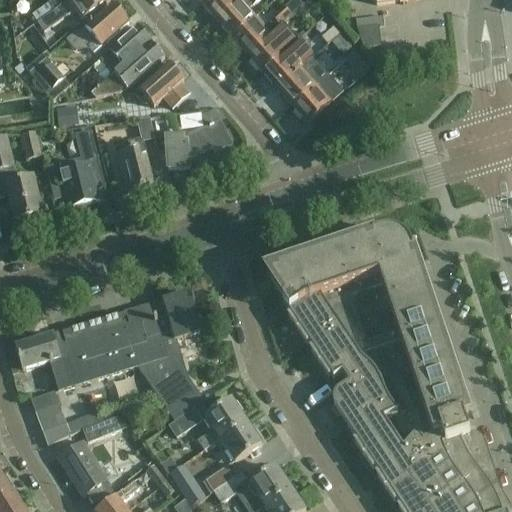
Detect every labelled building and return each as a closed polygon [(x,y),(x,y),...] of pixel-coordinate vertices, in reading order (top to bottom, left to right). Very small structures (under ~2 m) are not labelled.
[(38,25),(69,3),(72,0),(55,0),(32,17),(38,25)] [(109,4),(106,0),(72,0),(69,3),(38,25),(44,33),(75,11),(83,22),(109,4)] [(207,0),(200,6),(216,24),(242,0),(207,0)] [(242,0),(216,24),(231,41),(256,19),(246,8),(254,0),(242,0)] [(294,15),(304,5),(299,0),(294,0),(287,6),(294,15)] [(315,8),(309,1),(304,5),(300,10),(306,16),(315,8)] [(93,56),(128,26),(112,8),(85,32),(75,35),(90,53),(93,56)] [(231,41),(246,57),(281,26),(290,18),(282,8),(270,19),(273,22),(265,29),(256,19),(231,41)] [(350,11),(351,21),(375,18),(374,8),(350,11)] [(22,44),(40,31),(29,16),(11,29),(22,44)] [(281,26),(246,57),(261,75),(286,53),(296,44),(286,33),(281,26)] [(378,28),(357,31),(363,50),(380,48),(378,28)] [(332,29),(320,39),(327,47),(338,37),(332,29)] [(100,63),(113,77),(150,45),(137,30),(110,54),(100,63)] [(351,49),(339,36),(325,49),(334,60),(340,55),(342,57),(351,49)] [(286,53),(261,75),(277,92),(311,61),(313,60),(298,42),(296,44),(286,53)] [(94,101),(114,97),(122,97),(127,91),(131,90),(163,61),(150,45),(113,77),(91,96),(94,101)] [(43,57),(26,72),(53,104),(70,89),(43,57)] [(311,61),(277,92),(291,109),(316,87),(326,78),(317,67),(311,61)] [(361,63),(350,73),(358,82),(369,73),(361,63)] [(21,66),(14,72),(19,78),(26,72),(21,66)] [(188,97),(179,86),(183,83),(168,66),(134,96),(139,103),(144,99),(153,109),(163,101),(172,111),(188,97)] [(316,87),(291,109),(307,126),(331,105),(331,104),(341,95),(336,88),(326,78),(316,87)] [(76,110),(57,112),(59,130),(78,128),(76,110)] [(142,144),(153,141),(148,121),(136,124),(140,140),(127,144),(129,152),(116,156),(126,196),(153,189),(142,144)] [(229,147),(227,144),(228,144),(219,124),(186,139),(186,138),(165,139),(168,172),(189,170),(188,161),(210,151),(212,155),(214,160),(231,152),(229,147)] [(80,163),(46,171),(52,196),(53,204),(66,201),(68,210),(71,209),(73,212),(83,210),(84,206),(98,202),(96,193),(104,191),(100,175),(97,160),(91,134),(74,138),(80,163)] [(26,163),(40,160),(34,136),(21,139),(26,163)] [(14,224),(42,217),(34,181),(18,185),(7,139),(0,140),(0,200),(8,199),(14,224)] [(499,511),(496,503),(502,499),(484,444),(483,442),(482,441),(480,439),(479,438),(477,437),(475,437),(473,436),(471,436),(469,437),(449,377),(452,376),(441,344),(438,345),(436,340),(439,339),(428,307),(425,308),(423,302),(426,301),(416,269),(413,270),(407,252),(405,249),(403,247),(401,245),(398,243),(395,241),(392,241),(388,240),(385,240),(382,241),(345,253),(344,250),(312,261),(313,264),(308,266),(307,263),(275,274),(276,277),(269,279),(285,303),(282,304),(289,314),(290,317),(288,318),(306,346),(309,345),(312,350),(310,351),(328,380),(331,378),(332,381),(342,378),(347,390),(338,393),(336,394),(335,395),(334,397),(333,399),(333,401),(333,403),(333,405),(333,407),(334,409),(356,442),(354,444),(372,472),(375,470),(378,475),(375,477),(394,505),(397,503),(400,508),(397,510),(398,511),(499,511)] [(70,332),(86,386),(138,370),(175,425),(193,413),(204,405),(187,380),(188,380),(177,343),(200,336),(188,297),(118,318),(117,317),(70,331),(70,332)] [(15,350),(22,374),(49,367),(49,368),(51,368),(59,394),(86,386),(70,332),(62,335),(15,350)] [(230,373),(219,380),(227,391),(238,384),(230,373)] [(30,404),(35,416),(58,408),(53,396),(30,404)] [(213,434),(198,444),(204,453),(219,443),(220,445),(247,427),(231,403),(204,421),(213,434)] [(35,416),(38,426),(61,418),(58,408),(35,416)] [(175,425),(169,430),(176,441),(201,425),(193,413),(175,425)] [(97,416),(65,428),(69,438),(101,425),(97,416)] [(38,426),(42,437),(65,428),(61,418),(38,426)] [(87,446),(121,434),(117,421),(83,433),(87,446)] [(260,448),(247,427),(220,445),(234,465),(260,448)] [(69,438),(65,428),(42,437),(46,448),(69,439),(69,438)] [(83,500),(107,485),(83,447),(59,463),(83,500)] [(158,491),(167,485),(153,468),(145,475),(158,491)] [(230,468),(205,485),(214,497),(239,480),(230,468)] [(249,488),(236,497),(246,511),(262,511),(264,511),(290,494),(275,470),(249,488)] [(0,500),(11,493),(0,477),(0,500)] [(239,480),(214,497),(220,507),(236,497),(249,488),(242,478),(239,480)] [(99,511),(125,511),(121,506),(138,492),(133,485),(99,511)] [(167,485),(158,491),(166,501),(175,494),(167,485)] [(0,511),(17,511),(21,510),(11,493),(0,500),(0,511)] [(205,503),(199,494),(185,503),(191,511),(205,503)] [(302,511),(290,494),(264,511),(302,511)]
